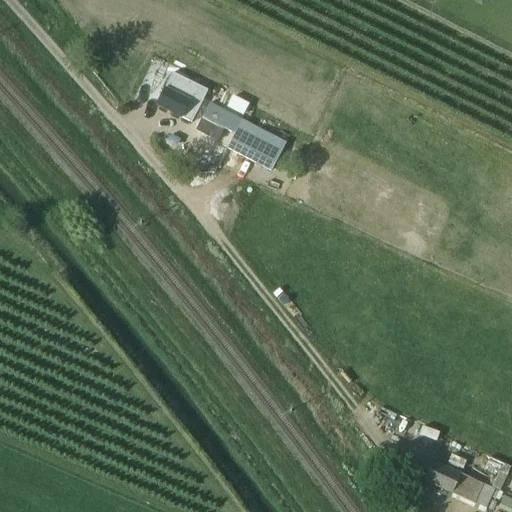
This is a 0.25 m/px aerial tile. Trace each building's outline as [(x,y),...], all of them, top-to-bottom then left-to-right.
[(191,123),(200,107),(208,91),(173,73),(157,105),(191,123)] [(234,135),(241,120),(209,104),(201,119),(234,135)] [(260,167),(275,137),(241,120),(234,135),(226,150),(260,167)] [(452,495),(461,475),(423,458),(414,478),(452,495)] [(496,490),(461,475),(452,495),(487,510),(496,490)] [(511,511),(511,501),(504,497),(498,509),(504,511),(511,511)]
